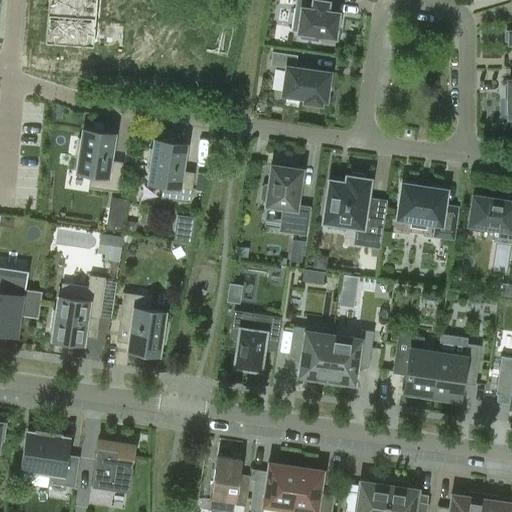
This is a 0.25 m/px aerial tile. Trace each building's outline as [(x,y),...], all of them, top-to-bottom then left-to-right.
[(182,0),(47,0),(44,42),(93,46),(93,44),(178,50),(182,0)] [(334,37),(334,31),(338,32),(340,18),(336,17),(337,12),(326,11),(327,1),(320,0),(319,0),(301,0),(297,31),(300,32),(299,38),(317,40),(318,34),(334,37)] [(324,99),(326,87),(328,87),(330,75),(328,75),(328,72),(294,67),(296,55),(272,52),(270,64),(286,66),(282,93),(305,96),(304,100),(319,102),(320,99),(324,99)] [(117,191),(122,162),(108,160),(112,133),(105,132),(103,129),(94,127),(91,129),(84,128),(82,138),(77,137),(74,156),(80,157),(77,171),(90,173),(88,186),(117,191)] [(189,201),(193,172),(179,170),(183,143),(176,142),(174,139),(165,138),(163,140),(156,139),(154,148),(149,148),(146,166),(151,167),(149,182),(162,184),(160,197),(189,201)] [(305,234),(309,206),(295,204),(301,169),(295,168),(295,165),(292,161),(281,160),(277,163),(277,165),(271,164),(268,184),(265,184),(261,186),(260,197),(263,201),(265,202),(265,204),(282,206),(279,230),(305,234)] [(370,205),(371,198),(366,197),(369,179),(364,178),(365,173),(351,171),(351,176),(346,175),(345,182),(328,179),(322,221),(327,222),(326,227),(344,229),(345,224),(360,227),(358,244),(379,247),(385,207),(370,205)] [(197,172),(195,189),(204,190),(207,173),(197,172)] [(451,236),(456,207),(438,205),(441,189),(402,183),(397,216),(436,222),(434,234),(451,236)] [(511,238),(511,200),(491,198),(491,196),(473,194),(468,223),(499,228),(498,237),(511,238)] [(110,196),(105,227),(121,230),(126,198),(110,196)] [(177,214),(173,240),(192,242),(195,217),(177,214)] [(126,221),(125,231),(134,232),(135,222),(126,221)] [(108,234),(104,259),(118,261),(122,236),(108,234)] [(290,252),(288,264),(301,266),(303,254),(290,252)] [(314,253),(312,267),(326,269),(327,255),(314,253)] [(303,268),(301,279),(323,282),(324,271),(303,268)] [(0,330),(8,332),(10,319),(24,321),(28,291),(16,289),(18,275),(0,272),(0,330)] [(343,274),(342,282),(356,284),(357,276),(343,274)] [(70,344),(71,341),(81,343),(85,316),(99,318),(105,277),(89,275),(87,287),(61,283),(57,310),(52,309),(49,330),(54,330),(53,339),(57,339),(56,342),(70,344)] [(156,354),(158,345),(162,346),(165,326),(161,325),(163,311),(149,309),(151,296),(123,292),(118,321),(132,323),(128,350),(139,351),(138,354),(152,356),(152,353),(156,354)] [(263,343),(276,345),(281,317),(234,310),(230,339),(238,340),(234,365),(259,369),(263,343)] [(307,380),(325,382),(332,334),(305,330),(305,327),(293,325),(289,354),(301,356),(298,374),(307,376),(307,380)] [(332,334),(325,382),(343,385),(344,381),(353,383),(356,364),(368,365),(373,330),(361,328),(359,338),(332,334)] [(403,390),(431,394),(437,349),(422,347),(423,336),(397,332),(397,333),(396,343),(393,362),(407,364),(403,390)] [(437,349),(431,394),(458,398),(462,372),(476,374),(480,345),(467,343),(465,353),(437,349)] [(511,356),(500,355),(495,393),(511,395),(509,406),(511,406),(511,356)] [(74,486),(79,456),(64,453),(66,437),(55,435),(55,430),(34,427),(33,432),(28,431),(22,467),(49,471),(48,482),(74,486)] [(98,437),(91,483),(128,489),(134,443),(98,437)] [(231,511),(233,504),(245,505),(249,475),(238,473),(240,455),(216,452),(208,509),(226,511),(231,511)] [(263,504),(291,508),(297,466),(284,464),(284,463),(268,461),(265,480),(254,479),(249,509),(262,511),(263,504)] [(322,470),(297,466),(291,508),(308,511),(330,511),(333,495),(318,493),(322,470)] [(384,511),(389,479),(370,477),(369,482),(359,480),(358,492),(345,490),(341,511),(384,511)] [(408,482),(389,479),(384,511),(426,511),(428,502),(415,500),(417,489),(407,487),(408,482)] [(480,511),(483,493),(468,491),(467,495),(451,493),(449,507),(437,505),(435,511),(480,511)] [(483,493),(480,511),(511,511),(511,501),(498,500),(498,495),(483,493)]
